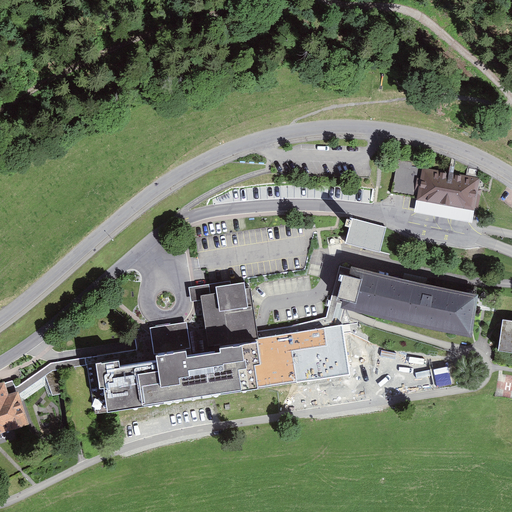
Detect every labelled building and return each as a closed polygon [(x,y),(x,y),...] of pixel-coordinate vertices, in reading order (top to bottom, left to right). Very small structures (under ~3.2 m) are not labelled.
[(453,169),(446,168),(445,174),(419,171),(419,169),(411,168),(411,163),(394,160),(389,195),(413,199),(412,204),(411,215),(471,224),(473,212),(473,210),(477,211),(480,192),(476,191),(478,179),(452,175),(453,169)] [(384,229),(350,220),(349,222),(344,220),(342,229),(346,230),(342,248),(377,257),(384,229)] [(286,328),(288,335),(340,321),(342,313),(466,343),(477,300),(338,266),(325,318),(286,328)] [(193,303),(203,302),(209,344),(220,342),(220,345),(208,347),(209,358),(177,363),(175,355),(181,354),(177,328),(155,331),(141,333),(145,360),(146,364),(113,369),(112,361),(86,365),(79,366),(78,359),(51,363),(45,364),(45,367),(16,387),(11,381),(2,384),(8,400),(16,397),(19,396),(18,394),(46,374),(50,397),(61,395),(68,443),(96,439),(90,393),(94,392),(97,416),(253,394),(293,388),(288,349),(286,336),(288,335),(286,328),(256,333),(252,304),(251,293),(250,287),(243,288),(242,282),(230,284),(230,283),(192,288),(186,289),(189,304),(193,303)] [(511,352),(511,320),(502,319),(498,351),(511,352)] [(361,348),(310,357),(311,366),(347,360),(353,395),(369,392),(361,348)] [(497,395),(511,396),(511,373),(499,373),(497,395)] [(0,436),(26,428),(16,397),(8,400),(2,384),(2,383),(0,383),(0,436)]
